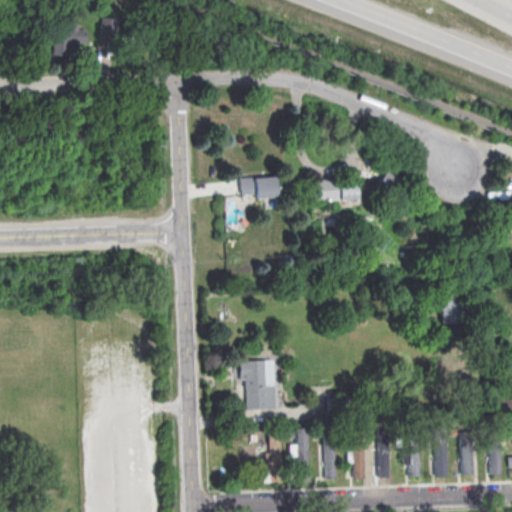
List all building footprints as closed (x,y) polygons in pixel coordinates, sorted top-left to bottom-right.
[(99,34),(114,34),(115,16),(100,16),(99,34)] [(49,55),(70,56),(70,43),(84,43),(84,28),(76,28),(76,21),(66,20),(66,34),(50,33),(49,55)] [(384,172),(373,187),(392,200),(403,184),(384,172)] [(237,179),(239,197),(253,195),(254,201),(276,198),(274,177),(265,178),(264,176),(237,179)] [(308,181),(309,202),(356,200),(355,184),(339,185),(338,180),(308,181)] [(443,287),(444,322),(466,321),(465,286),(443,287)] [(511,375),(511,361),(504,358),(499,370),(511,375)] [(241,362),(241,380),(247,380),(248,409),(277,409),(276,361),(241,362)] [(329,398),(329,416),(357,416),(357,398),(329,398)] [(511,399),(491,399),(491,410),(511,410),(511,399)] [(445,475),(443,424),(433,425),(434,475),(445,475)] [(295,455),(296,482),(307,481),(305,427),(294,427),(294,443),(287,443),(287,455),(295,455)] [(460,474),(472,473),(470,430),(458,430),(460,474)] [(351,477),(362,477),(361,433),(350,433),(351,450),(345,451),(345,462),(351,462),(351,477)] [(488,474),(499,473),(498,435),(487,435),(488,474)] [(376,476),(386,476),(385,440),(376,440),(376,476)] [(322,443),(323,478),(333,478),(332,443),(322,443)] [(400,446),(401,463),(406,463),(407,475),(418,475),(417,445),(400,446)]
